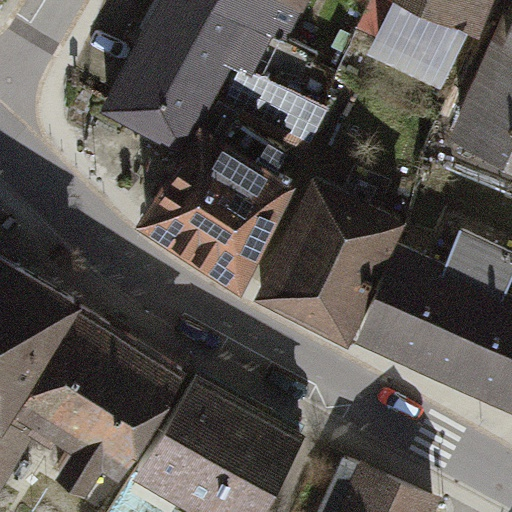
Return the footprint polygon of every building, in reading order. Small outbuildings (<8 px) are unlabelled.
[(324,0),(146,0),(91,102),(178,150),(233,50),(282,77),(324,0)] [(420,0),(477,21),(485,0),(420,0)] [(511,0),(491,0),(442,131),(511,157),(511,0)] [(243,67),(221,109),(299,150),(321,108),(243,67)] [(202,130),(157,215),(245,261),(290,176),(202,130)] [(392,215),(311,176),(260,281),(340,320),(392,215)] [(511,296),(406,250),(368,336),(511,398),(511,296)] [(0,395),(62,294),(0,256),(0,395)] [(183,364),(81,304),(0,441),(0,483),(26,499),(61,439),(119,473),(183,364)] [(257,511),(302,429),(197,374),(143,478),(208,511),(257,511)] [(430,511),(435,502),(367,474),(350,511),(430,511)]
